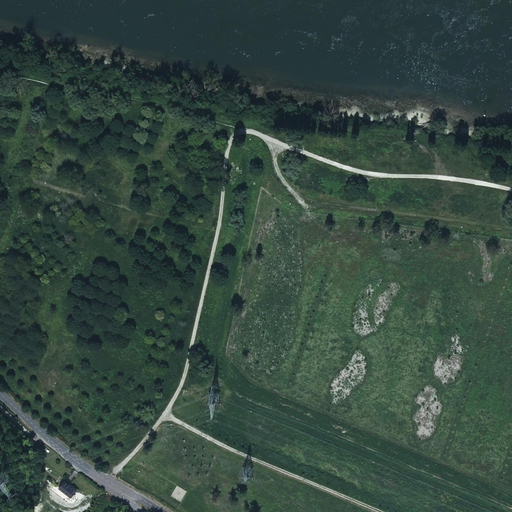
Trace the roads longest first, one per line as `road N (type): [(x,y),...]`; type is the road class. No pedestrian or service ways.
road 1 (track): [(245,129),(229,143),(184,374),(163,414)]
road 2 (track): [(245,129),(354,170),(511,189)]
road 3 (track): [(163,414),(267,468),(380,511)]
road 4 (secondary): [(125,489),(63,451),(0,393)]
